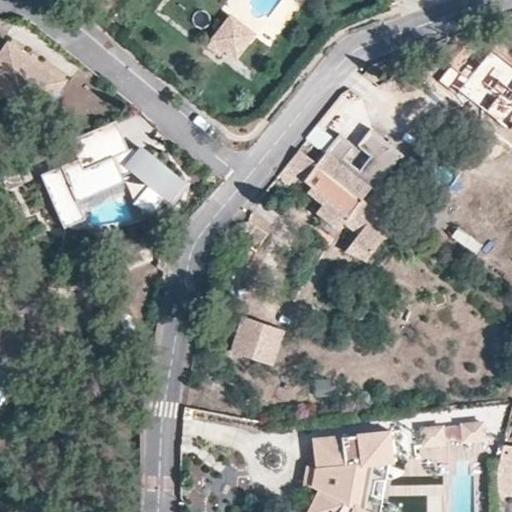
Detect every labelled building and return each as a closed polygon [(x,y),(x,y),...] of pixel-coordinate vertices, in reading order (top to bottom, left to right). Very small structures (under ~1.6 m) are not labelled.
[(511,16),(493,24),(511,38),(511,37),(511,16)] [(254,40),(230,22),(212,46),(236,64),(254,40)] [(0,96),(43,123),(66,84),(8,49),(0,61),(0,96)] [(187,188),(140,148),(137,152),(128,163),(123,153),(129,150),(117,121),(71,140),(79,159),(41,174),(63,229),(85,220),(78,203),(125,184),(122,177),(133,173),(148,185),(132,205),(150,220),(166,201),(172,206),(187,188)] [(318,163),(299,149),(280,175),(292,185),(300,176),(311,187),(308,191),(323,203),(319,208),(320,214),(338,228),(343,221),(359,234),(354,241),(370,254),(385,235),(375,226),(382,218),(364,204),(404,156),(395,149),(397,147),(390,140),(388,142),(370,129),(358,146),(372,157),(358,174),(342,162),(353,145),(340,133),(318,163)] [(128,163),(137,152),(133,149),(123,153),(128,163)] [(262,323),(242,315),(228,349),(248,358),(262,323)] [(282,331),(278,329),(262,323),(248,358),(268,365),(282,331)] [(10,392),(7,388),(0,391),(0,425),(22,415),(10,392)] [(478,423),(458,425),(460,441),(480,439),(478,423)] [(438,427),(419,428),(419,436),(439,434),(438,427)] [(391,459),(389,432),(311,439),(314,466),(313,466),(309,484),(315,487),(302,510),(304,511),(360,511),(358,510),(369,461),(391,459)] [(439,434),(419,436),(420,445),(440,443),(439,434)] [(511,489),(511,446),(500,444),(495,460),(492,465),(493,478),(493,493),(511,496),(511,489)] [(309,484),(313,466),(306,466),(302,482),(309,484)]
